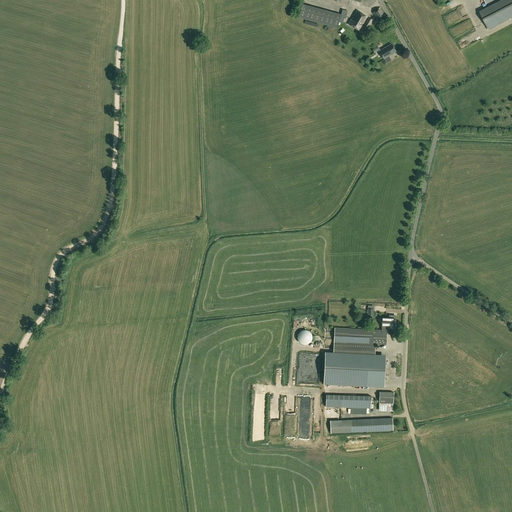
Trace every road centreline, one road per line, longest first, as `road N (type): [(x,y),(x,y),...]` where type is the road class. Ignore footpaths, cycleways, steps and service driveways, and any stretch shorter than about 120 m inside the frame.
road 1 (track): [(123,0),(107,211),(95,235),(58,256),(50,301),(0,395)]
road 2 (unclassified): [(410,254),(440,110),(381,0)]
road 3 (unclassified): [(410,254),(511,322)]
